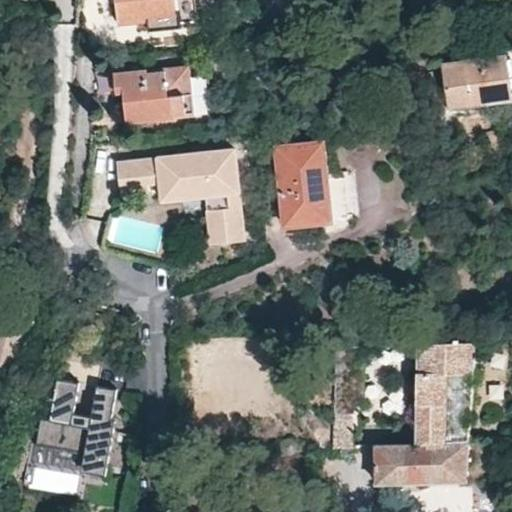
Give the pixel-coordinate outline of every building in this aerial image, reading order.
[(115,0),(118,23),(151,20),(152,30),(179,27),(176,0),(115,0)] [(442,64),(448,107),(511,98),(511,83),(508,56),(442,64)] [(139,121),(155,120),(193,115),(189,75),(188,65),(125,72),(113,73),(115,93),(123,93),(125,108),(138,107),(139,121)] [(125,108),(127,123),(139,121),(138,107),(125,108)] [(323,222),(321,202),(319,181),(327,180),(326,174),(322,142),(275,147),(278,164),(282,202),(284,226),(323,222)] [(246,239),(236,149),(118,163),(122,194),(150,191),(149,183),(162,182),(186,179),(188,196),(207,194),(208,203),(200,204),(205,244),(246,239)] [(327,171),(334,220),(360,217),(354,168),(327,171)] [(188,196),(186,179),(162,182),(164,199),(188,196)] [(319,181),(321,202),(323,222),(332,220),(327,180),(319,181)] [(208,203),(207,194),(199,195),(200,204),(208,203)] [(60,278),(62,269),(46,266),(44,276),(60,278)] [(0,362),(11,366),(25,313),(0,306),(0,362)] [(335,328),(325,328),(324,354),(334,354),(335,344),(335,328)] [(417,342),(416,364),(415,432),(415,443),(374,444),(376,482),(401,481),(440,480),(466,479),(476,342),(417,342)] [(209,372),(209,380),(249,379),(249,384),(270,383),(270,343),(213,344),(189,344),(190,373),(209,372)] [(352,358),(371,358),(404,359),(405,344),(375,344),(352,344),(352,358)] [(110,431),(112,420),(118,389),(98,385),(92,416),(75,412),(80,382),(58,378),(53,410),(68,413),(67,422),(51,419),(41,417),(36,445),(40,446),(86,454),(84,463),(108,467),(115,431),(110,431)] [(249,384),(249,379),(209,380),(209,387),(248,387),(249,384)] [(67,422),(68,413),(53,410),(51,419),(67,422)] [(352,448),(352,445),(353,412),(334,412),(332,447),(352,448)] [(84,463),(86,454),(40,446),(36,467),(110,481),(120,421),(112,420),(110,431),(115,431),(108,467),(84,463)] [(401,481),(401,500),(440,498),(440,480),(401,481)]
